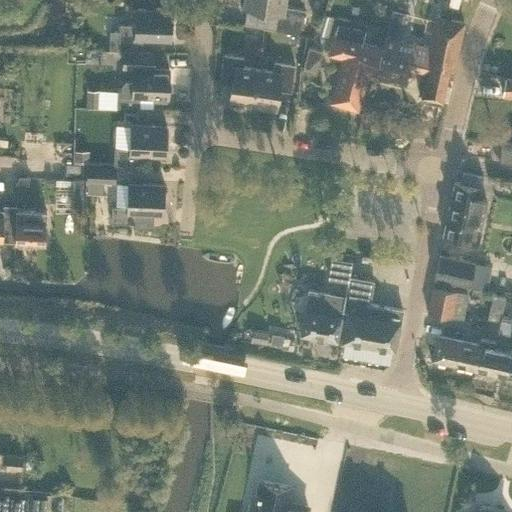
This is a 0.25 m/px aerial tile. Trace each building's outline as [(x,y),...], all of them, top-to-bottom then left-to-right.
[(243,0),(242,8),(246,8),(243,23),(298,32),(302,9),(284,6),(285,0),(243,0)] [(394,5),(389,30),(404,33),(410,9),(394,5)] [(119,24),(119,31),(113,31),(109,31),(109,48),(118,48),(141,49),(142,39),(170,40),(171,11),(135,9),(134,25),(119,24)] [(327,35),(333,16),(320,12),(315,31),(327,35)] [(381,47),(373,78),(404,85),(408,68),(426,73),(420,99),(440,104),(450,65),(454,65),(464,23),(434,17),(428,45),(427,47),(384,36),(381,46),(381,47)] [(361,41),(363,34),(364,30),(337,23),(336,27),(328,54),(342,58),(330,101),(356,109),(366,76),(373,78),(381,47),(381,46),(361,41)] [(121,92),(107,91),(106,107),(116,108),(116,106),(139,107),(139,96),(167,98),(169,68),(153,68),(154,52),(123,51),(122,67),(124,67),(123,83),(122,85),(121,92)] [(228,102),(251,105),(256,68),(242,66),(243,57),(223,55),(219,81),(231,83),(228,102)] [(311,59),(301,58),(298,72),(309,73),(311,59)] [(272,71),(256,68),(251,105),(275,109),(278,89),(290,91),(294,65),(273,62),(272,71)] [(511,79),(504,78),(501,95),(511,95),(511,79)] [(109,125),(110,113),(88,111),(88,125),(109,125)] [(113,164),(136,165),(137,154),(165,155),(166,127),(130,125),(129,149),(114,148),(113,164)] [(510,165),(511,165),(511,144),(502,143),(500,163),(510,164),(510,165)] [(115,167),(86,165),(85,181),(114,183),(115,167)] [(485,201),(477,199),(482,177),(462,172),(460,182),(454,181),(442,235),(457,238),(456,241),(476,245),(485,201)] [(111,222),(134,223),(134,227),(152,227),(153,213),(162,213),(164,184),(128,183),(127,207),(112,206),(111,222)] [(0,240),(14,241),(15,209),(16,205),(3,204),(2,209),(0,208),(0,240)] [(15,209),(14,241),(44,243),(46,211),(15,209)] [(485,289),(490,266),(439,255),(434,278),(485,289)] [(340,342),(371,348),(394,352),(402,310),(369,303),(373,280),(348,275),(343,301),(342,311),(346,312),(340,342)] [(456,292),(432,286),(427,311),(451,317),(456,292)] [(300,334),(336,341),(342,311),(343,301),(328,298),(329,294),(308,290),(300,334)] [(467,294),(456,292),(451,317),(461,319),(467,294)] [(487,318),(499,321),(500,316),(504,297),(492,295),(487,318)] [(511,318),(500,316),(499,321),(497,331),(511,334),(511,351),(509,351),(504,376),(511,377),(511,318)] [(271,333),(269,345),(281,347),(283,335),(271,333)] [(431,360),(473,369),(478,344),(436,335),(431,360)] [(509,351),(493,347),(494,341),(494,340),(479,337),(479,339),(478,344),(473,369),(504,376),(509,351)] [(22,457),(5,455),(4,468),(22,469),(22,457)] [(259,481),(255,499),(251,498),(247,511),(305,511),(307,508),(286,504),(289,488),(259,481)]
